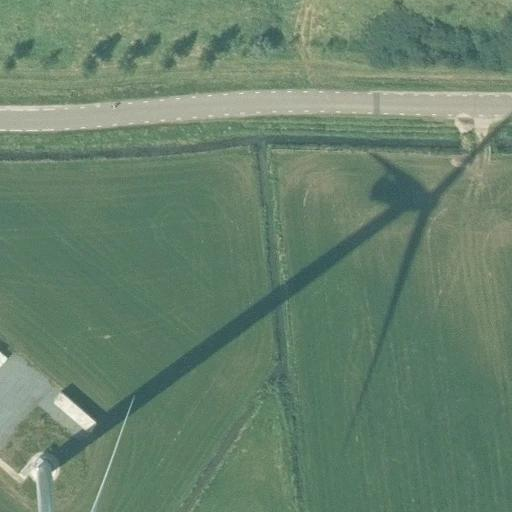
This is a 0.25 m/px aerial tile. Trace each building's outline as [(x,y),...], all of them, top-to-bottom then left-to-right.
[(131,334),(125,342),(145,358),(152,349),(131,334)] [(166,363),(159,372),(179,388),(186,379),(166,363)] [(104,365),(88,383),(97,391),(113,373),(104,365)] [(124,380),(108,398),(117,406),(133,388),(124,380)] [(61,392),(53,401),(88,431),(96,422),(61,392)] [(138,392),(121,410),(130,418),(146,400),(138,392)] [(156,408),(140,426),(148,433),(165,415),(156,408)] [(173,420),(157,438),(165,446),(182,428),(173,420)] [(48,475),(50,467),(44,461),(36,461),(32,468),(34,476),(41,479),(48,475)]
